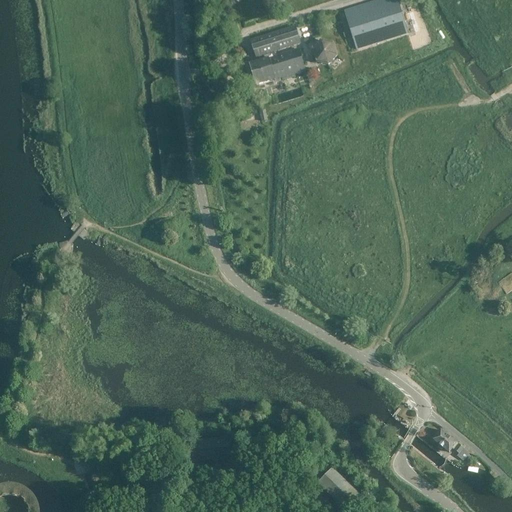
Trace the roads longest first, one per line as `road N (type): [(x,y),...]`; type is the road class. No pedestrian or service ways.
road 1 (unclassified): [(424,412),(398,378),(249,292),(213,248),(178,0)]
road 2 (unclassified): [(456,511),(400,464),(424,412)]
